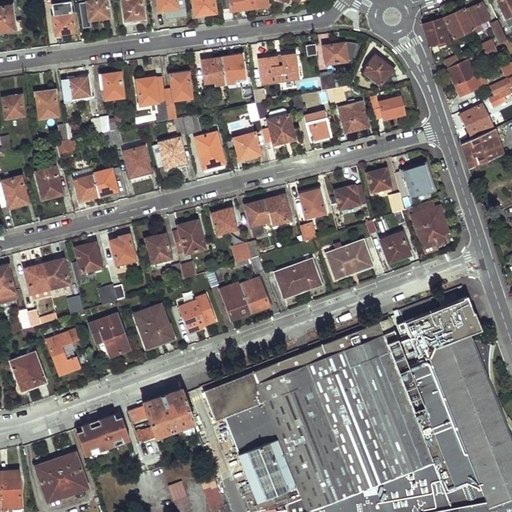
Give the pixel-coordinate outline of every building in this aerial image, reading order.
[(75,32),(70,0),(51,3),(54,21),(56,34),(75,32)] [(109,17),(106,0),(93,0),(87,1),(86,0),(78,0),(82,26),(89,24),(89,20),(109,17)] [(144,18),(141,0),(121,0),(125,24),(133,23),(132,20),(144,18)] [(178,7),(176,0),(157,0),(159,10),(178,7)] [(216,12),(213,0),(192,0),(194,15),(216,12)] [(255,7),(253,0),(228,0),(230,10),(255,7)] [(511,0),(501,0),(498,2),(511,28),(511,27),(511,0)] [(480,24),(489,20),(482,3),(467,9),(475,26),(474,27),(477,34),(483,31),(480,24)] [(0,30),(14,29),(11,4),(0,5),(0,30)] [(454,39),(474,30),(464,10),(444,19),(454,39)] [(441,45),(450,42),(443,19),(422,25),(429,46),(440,42),(441,45)] [(506,41),(497,20),(489,23),(497,41),(497,40),(497,41),(498,44),(506,41)] [(347,59),(344,41),(323,45),(326,63),(347,59)] [(485,51),(494,47),(491,41),(482,45),(485,51)] [(317,54),(315,44),(305,46),(307,56),(317,54)] [(480,62),(498,55),(494,47),(485,51),(477,55),(480,62)] [(299,78),(295,52),(257,57),(261,83),(299,78)] [(253,83),(249,53),(240,54),(243,76),(244,80),(245,85),(253,83)] [(393,68),(374,53),(366,63),(363,71),(372,79),(373,78),(380,84),(393,68)] [(243,76),(240,54),(221,56),(225,82),(234,81),(233,77),(243,76)] [(461,63),(467,59),(465,55),(459,57),(461,63)] [(225,82),(221,56),(201,59),(204,81),(215,80),(215,84),(225,82)] [(450,67),(461,63),(459,57),(448,63),(450,67)] [(456,86),(476,78),(467,59),(461,63),(450,67),(448,68),(456,86)] [(124,95),(120,71),(101,74),(105,98),(124,95)] [(191,97),(188,71),(169,73),(173,99),(191,97)] [(343,85),(341,71),(320,74),(322,89),(327,88),(339,85),(343,85)] [(461,96),(487,84),(483,74),(476,78),(456,86),(461,96)] [(156,87),(154,75),(136,78),(140,104),(158,101),(156,87)] [(89,94),(87,76),(67,79),(70,97),(89,94)] [(318,79),(300,80),(301,90),(318,88),(318,79)] [(504,91),(511,87),(508,79),(490,87),(494,95),(504,91)] [(253,88),(253,83),(245,85),(238,85),(241,104),(247,103),(255,102),(253,88)] [(330,102),(338,100),(335,90),(340,88),(339,85),(327,88),(330,102)] [(164,86),(156,87),(158,101),(158,103),(166,101),(164,86)] [(265,100),(263,87),(253,88),(255,102),(264,100),(265,100)] [(58,114),(54,89),(35,92),(39,117),(58,114)] [(377,101),(375,91),(369,93),(372,107),(378,105),(377,101)] [(304,108),(300,93),(290,95),(294,110),(304,108)] [(24,114),(21,94),(3,97),(6,117),(24,114)] [(403,113),(399,96),(379,101),(379,105),(380,108),(383,118),(403,113)] [(493,106),(501,103),(498,96),(490,100),(493,106)] [(259,116),(267,114),(264,100),(255,102),(259,116)] [(367,125),(361,100),(338,106),(345,131),(367,125)] [(158,103),(161,120),(169,119),(167,103),(166,101),(158,103)] [(176,117),(174,102),(167,103),(169,119),(173,117),(176,117)] [(247,103),(251,119),(259,117),(259,116),(255,102),(247,103)] [(471,137),(492,127),(482,105),(461,115),(462,117),(460,118),(462,123),(464,123),(471,137)] [(268,114),(269,118),(268,118),(273,143),(294,138),(288,113),(286,113),(285,109),(283,108),(270,111),(268,114)] [(376,120),(383,118),(380,108),(373,110),(376,120)] [(329,133),(323,110),(303,116),(309,140),(318,138),(317,135),(329,133)] [(185,132),(200,128),(196,113),(182,116),(185,132)] [(119,128),(117,116),(108,117),(108,115),(101,116),(103,131),(110,130),(119,128)] [(103,131),(101,116),(92,117),(95,133),(103,131)] [(177,134),(185,132),(182,116),(176,117),(173,117),(177,134)] [(70,138),(67,123),(59,124),(61,139),(70,138)] [(110,130),(114,145),(122,143),(119,128),(110,130)] [(107,147),(114,145),(110,130),(103,131),(107,147)] [(224,163),(216,131),(195,136),(202,168),(224,163)] [(260,153),(254,131),(232,137),(238,159),(260,153)] [(11,149),(9,134),(1,135),(4,151),(11,149)] [(461,145),(470,170),(494,159),(485,134),(461,145)] [(185,161),(178,136),(158,141),(164,166),(185,161)] [(60,156),(73,153),(70,138),(61,139),(56,140),(60,156)] [(144,146),(142,139),(122,145),(123,150),(144,146)] [(52,158),(60,156),(56,140),(48,142),(52,158)] [(150,170),(144,146),(123,150),(129,175),(150,170)] [(431,190),(424,164),(394,172),(400,194),(400,197),(407,195),(408,197),(431,190)] [(61,192),(55,166),(36,171),(42,197),(61,192)] [(79,199),(98,194),(93,173),(91,167),(72,173),(79,199)] [(117,190),(111,168),(93,173),(98,194),(117,190)] [(390,186),(385,168),(366,173),(370,192),(390,186)] [(29,201),(22,175),(4,179),(10,206),(29,201)] [(355,187),(354,185),(335,190),(340,210),(366,203),(361,186),(355,187)] [(324,213),(318,189),(298,195),(304,219),(324,213)] [(394,214),(404,211),(400,197),(400,194),(389,197),(394,214)] [(291,219),(284,195),(265,200),(269,220),(270,225),(291,219)] [(260,223),(269,220),(265,200),(245,205),(253,237),(263,234),(260,223)] [(440,208),(436,210),(434,202),(415,208),(417,216),(419,225),(417,226),(424,248),(434,244),(435,247),(449,242),(446,232),(448,232),(440,208)] [(235,229),(229,209),(210,214),(216,234),(235,229)] [(399,227),(407,224),(402,212),(394,214),(399,227)] [(345,230),(341,216),(334,218),(337,232),(345,230)] [(177,226),(178,231),(172,232),(177,253),(184,251),(184,254),(204,248),(196,220),(177,226)] [(366,223),(371,237),(377,234),(373,221),(371,222),(366,223)] [(314,239),(310,224),(299,227),(303,243),(312,240),(314,239)] [(136,261),(129,234),(119,237),(119,238),(110,241),(117,267),(136,261)] [(170,258),(164,234),(145,239),(151,263),(170,258)] [(411,257),(402,234),(381,242),(390,265),(401,261),(411,257)] [(277,251),(275,245),(258,250),(255,240),(247,243),(251,259),(259,256),(277,251)] [(336,283),(352,278),(374,270),(364,242),(327,255),(336,283)] [(100,267),(94,243),(75,248),(81,273),(100,267)] [(251,259),(247,243),(231,247),(236,263),(251,259)] [(256,274),(265,271),(259,256),(251,259),(256,274)] [(68,284),(62,259),(43,264),(49,288),(68,284)] [(312,260),(275,273),(284,299),(304,292),(321,286),(312,260)] [(184,280),(195,276),(191,262),(180,265),(184,280)] [(30,293),(49,288),(43,264),(24,269),(30,293)] [(171,266),(176,282),(184,280),(180,265),(180,264),(171,266)] [(0,302),(16,299),(8,266),(0,267),(0,302)] [(212,289),(218,287),(213,271),(206,273),(212,289)] [(262,311),(270,308),(259,279),(240,286),(251,315),(262,311)] [(124,298),(120,283),(113,285),(117,300),(124,298)] [(220,292),(231,322),(240,319),(251,315),(240,286),(239,284),(220,292)] [(103,305),(117,300),(113,285),(99,290),(103,305)] [(83,311),(79,295),(65,299),(70,315),(83,311)] [(511,511),(511,471),(464,335),(470,333),(482,328),(476,310),(472,311),(466,295),(402,318),(414,351),(427,347),(433,346),(437,357),(431,359),(406,368),(393,331),(383,334),(379,321),(204,389),(215,421),(224,418),(239,452),(251,489),(245,492),(250,510),(286,504),(286,511),(511,511)] [(215,323),(206,296),(178,305),(188,335),(203,330),(202,327),(215,323)] [(173,338),(161,305),(134,315),(144,344),(159,339),(161,342),(173,338)] [(0,335),(4,336),(22,330),(31,327),(27,312),(26,309),(13,313),(15,324),(0,328),(0,335)] [(57,319),(55,312),(37,318),(35,309),(27,312),(31,327),(35,326),(57,319)] [(129,350),(116,315),(89,325),(99,349),(106,346),(110,357),(115,355),(129,350)] [(23,336),(36,332),(35,326),(31,327),(22,330),(23,336)] [(78,341),(75,330),(47,340),(59,376),(72,372),(79,369),(75,358),(66,361),(61,347),(71,343),(78,341)] [(511,442),(470,333),(464,335),(511,471),(511,442)] [(75,358),(71,343),(61,347),(66,361),(75,358)] [(110,357),(106,346),(99,349),(102,360),(110,357)] [(437,357),(433,346),(427,347),(431,359),(437,357)] [(45,382),(34,352),(9,362),(17,385),(20,384),(21,389),(35,384),(35,386),(45,382)] [(184,393),(183,388),(162,396),(142,403),(143,405),(127,410),(131,422),(148,416),(151,426),(135,432),(139,442),(195,422),(184,393)] [(73,431),(83,459),(129,443),(119,415),(96,423),(98,427),(90,430),(89,425),(73,431)] [(65,456),(40,463),(34,464),(44,501),(66,496),(84,491),(73,454),(65,456)] [(0,504),(18,503),(16,470),(6,470),(0,470),(0,504)] [(216,511),(226,509),(216,480),(202,485),(211,511),(216,511)] [(182,482),(168,487),(176,511),(182,511),(191,509),(182,482)]
